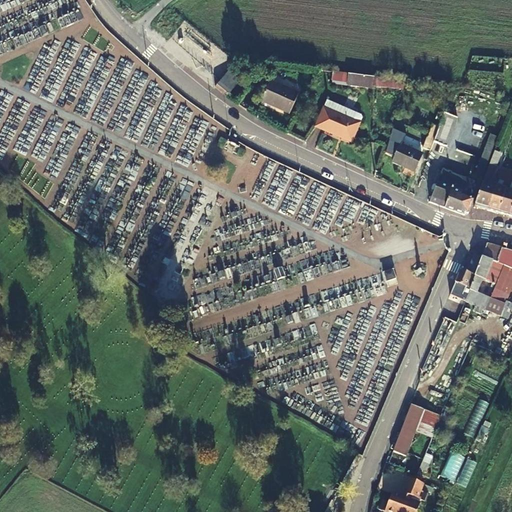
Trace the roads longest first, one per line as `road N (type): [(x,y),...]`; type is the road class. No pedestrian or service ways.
road 1 (residential): [(469,228),(253,133),(128,34)]
road 2 (residential): [(355,511),(469,228)]
